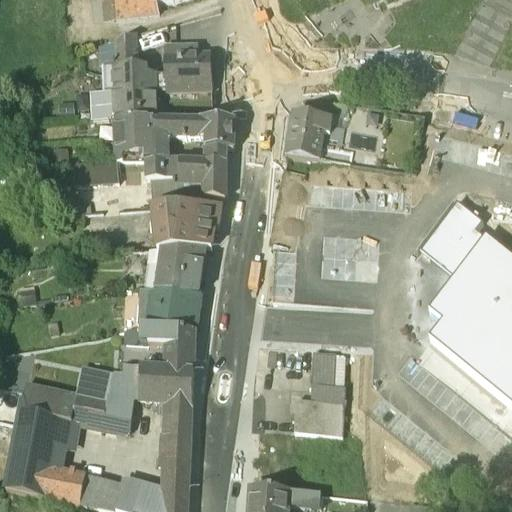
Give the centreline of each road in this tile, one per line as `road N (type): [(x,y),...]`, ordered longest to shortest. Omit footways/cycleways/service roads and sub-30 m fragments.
road 1 (secondary): [(211,511),(248,170),(250,77)]
road 2 (residential): [(511,90),(445,78),(250,77)]
